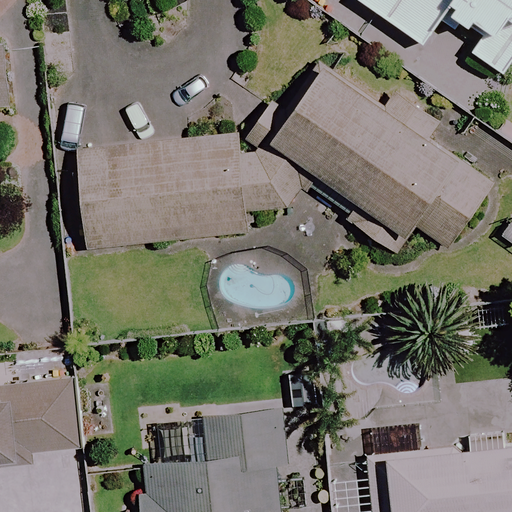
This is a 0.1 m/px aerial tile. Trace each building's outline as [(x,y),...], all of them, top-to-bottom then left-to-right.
[(475,42),(509,69),(511,64),(511,0),(376,0),(428,40),(456,4),(486,28),(475,42)] [(0,41),(0,106),(15,105),(8,41),(0,41)] [(394,97),(328,53),(292,104),(278,95),(251,133),(263,142),(261,146),(294,204),(319,172),(364,202),(355,216),(404,250),(417,231),(450,253),(501,178),(468,156),(471,151),(439,129),(448,116),(402,84),(394,97)] [(254,230),(252,208),(294,204),(261,146),(247,148),(245,128),(84,144),(95,248),(254,230)] [(0,461),(94,450),(86,378),(0,388),(0,461)] [(199,420),(159,424),(163,462),(144,464),(148,511),(282,511),(279,472),(292,470),(286,412),(199,420)] [(511,511),(511,444),(367,462),(373,511),(511,511)]
